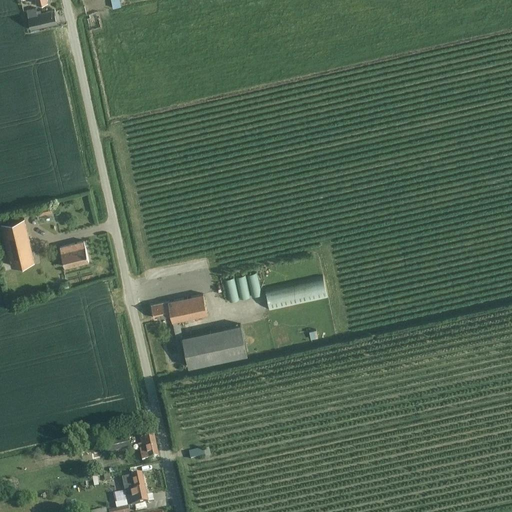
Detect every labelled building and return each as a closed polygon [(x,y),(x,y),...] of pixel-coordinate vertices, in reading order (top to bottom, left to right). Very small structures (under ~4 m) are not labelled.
[(35,8),(26,10),(27,16),(31,29),(57,23),(54,9),(37,13),(35,8)] [(25,218),(2,224),(12,266),(34,260),(25,218)] [(84,239),(59,245),(64,267),(89,261),(84,239)] [(256,273),(246,276),(251,297),(261,295),(256,273)] [(244,276),(235,278),(239,300),(249,298),(244,276)] [(323,277),(265,289),(270,311),(327,299),(323,277)] [(224,281),(229,302),(238,300),(233,279),(224,281)] [(202,294),(150,305),(153,319),(171,315),(175,338),(182,337),(179,323),(177,324),(176,320),(206,314),(202,294)] [(246,354),(239,325),(182,337),(188,367),(246,354)] [(316,331),(309,332),(311,340),(318,338),(316,331)] [(158,458),(153,436),(140,439),(142,450),(139,451),(141,461),(158,458)] [(101,445),(103,455),(130,449),(128,439),(101,445)] [(203,450),(189,453),(191,460),(205,457),(203,450)] [(141,474),(122,479),(128,507),(148,503),(146,496),(145,491),(145,492),(141,474)]
